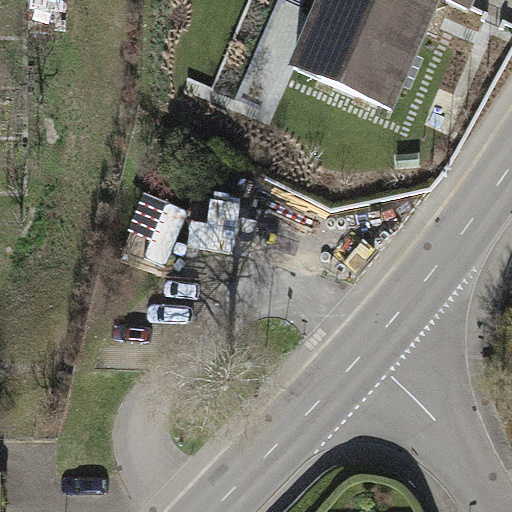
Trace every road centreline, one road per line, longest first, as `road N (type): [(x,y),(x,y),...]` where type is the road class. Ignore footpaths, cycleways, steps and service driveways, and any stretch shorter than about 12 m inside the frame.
road 1 (residential): [(511,166),(364,353)]
road 2 (residential): [(364,353),(212,511)]
road 3 (residential): [(507,511),(443,428),(364,353)]
